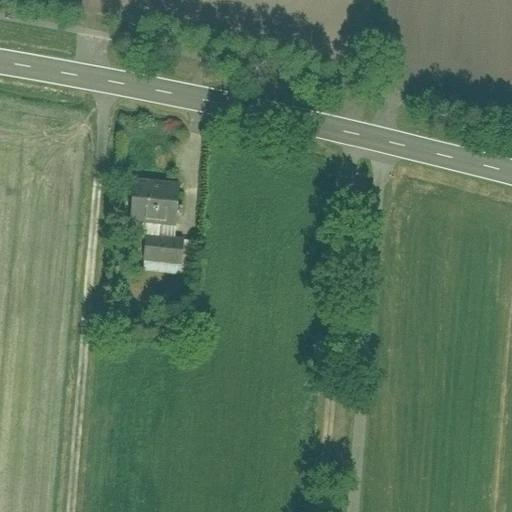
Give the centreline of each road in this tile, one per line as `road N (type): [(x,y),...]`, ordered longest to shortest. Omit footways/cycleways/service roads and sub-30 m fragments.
road 1 (secondary): [(0,64),(274,116),(511,176)]
road 2 (unknown): [(90,79),(65,224),(43,511)]
